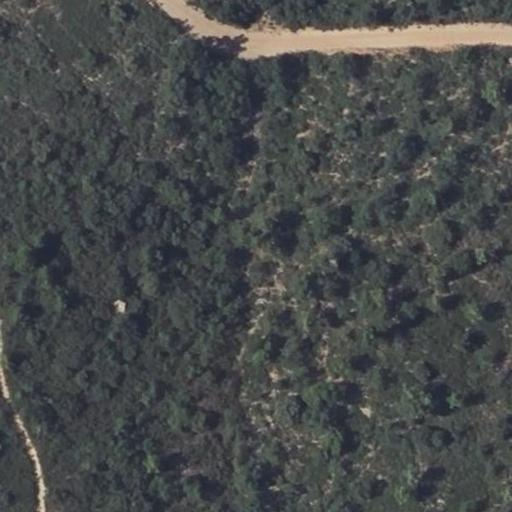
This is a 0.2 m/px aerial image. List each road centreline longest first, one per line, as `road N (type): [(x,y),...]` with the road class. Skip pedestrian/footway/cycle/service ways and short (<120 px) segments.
road 1 (track): [(181,0),(249,44),(511,33)]
road 2 (track): [(0,394),(40,479),(43,511)]
